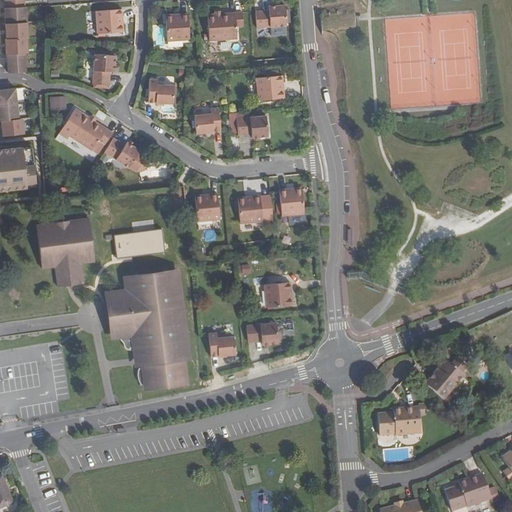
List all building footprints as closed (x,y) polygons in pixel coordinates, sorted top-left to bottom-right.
[(270,10),(256,11),(257,28),(286,26),(285,14),(284,5),(269,6),(270,10)] [(27,7),(5,8),(6,23),(28,22),(27,7)] [(356,7),(321,11),(324,33),(358,29),(356,7)] [(123,17),(122,9),(96,11),(98,34),(124,32),(123,24),(122,24),(121,17),(123,17)] [(244,26),(243,11),(208,14),(210,41),(238,39),(237,26),(244,26)] [(190,39),(188,14),(181,14),(181,16),(174,17),(173,15),(166,15),(168,41),(190,39)] [(28,22),(6,23),(7,39),(28,38),(29,38),(28,22)] [(7,39),(6,39),(7,54),(8,54),(25,53),(28,53),(28,38),(7,39)] [(8,54),(9,73),(27,72),(25,53),(8,54)] [(115,72),(116,55),(96,54),(94,84),(110,85),(111,72),(115,72)] [(283,83),(282,75),(257,78),(259,100),(285,98),(284,90),(282,90),(281,83),(283,83)] [(158,80),(150,79),(149,102),(174,104),(175,85),(158,85),(158,80)] [(16,88),(0,89),(0,105),(18,103),(16,88)] [(66,110),(65,97),(54,97),(55,111),(66,110)] [(0,105),(0,120),(2,121),(19,119),(18,103),(0,105)] [(100,140),(106,144),(113,132),(76,108),(60,133),(68,138),(70,135),(93,150),(100,140)] [(211,114),(195,115),(196,133),(221,131),(219,108),(211,109),(211,114)] [(238,135),(252,134),(252,137),(268,136),(266,116),(237,119),(238,135)] [(19,119),(2,121),(3,136),(25,134),(23,118),(19,119)] [(126,146),(114,138),(105,152),(130,168),(131,167),(138,171),(144,170),(148,163),(147,156),(141,152),(141,151),(128,142),(126,146)] [(98,154),(105,144),(100,140),(93,150),(98,154)] [(0,149),(0,191),(27,188),(27,184),(36,183),(32,148),(23,149),(23,147),(0,149)] [(288,189),(280,189),(281,202),(282,213),(282,215),(305,213),(303,188),(295,188),(295,190),(288,191),(288,189)] [(202,195),(195,196),(198,222),(220,219),(218,194),(210,194),(210,196),(203,197),(202,195)] [(264,222),(261,196),(253,197),(253,199),(246,200),(245,198),(238,199),(239,208),(241,218),(241,224),(264,222)] [(241,218),(239,208),(230,209),(231,219),(241,218)] [(93,262),(87,218),(35,226),(40,268),(53,267),(56,287),(82,284),(80,263),(93,262)] [(242,274),(251,273),(250,265),(242,266),(242,267),(240,267),(241,273),(242,273),(242,274)] [(184,360),(189,360),(178,272),(125,278),(127,290),(107,293),(113,337),(133,335),(137,366),(140,366),(139,368),(139,369),(139,370),(138,371),(138,374),(138,375),(138,377),(139,379),(141,384),(145,384),(145,388),(186,383),(184,360)] [(291,290),(291,282),(265,285),(267,307),(293,305),(292,297),(290,297),(290,290),(291,290)] [(276,323),(247,326),(248,342),(262,341),(262,345),(278,343),(276,323)] [(217,333),(209,333),(211,357),(236,354),(235,336),(218,338),(217,333)] [(466,365),(456,356),(450,363),(444,358),(433,372),(434,373),(425,384),(444,399),(464,375),(462,373),(461,372),(466,365)] [(378,413),(380,435),(396,434),(396,435),(420,433),(418,407),(393,409),(394,412),(378,413)] [(505,476),(511,484),(511,483),(511,450),(502,458),(511,471),(505,476)] [(445,491),(452,511),(467,506),(467,507),(497,496),(495,489),(488,491),(482,474),(459,482),(460,486),(445,491)] [(2,475),(0,476),(0,508),(13,503),(2,475)] [(404,504),(394,507),(380,510),(380,511),(420,511),(417,501),(404,504)]
